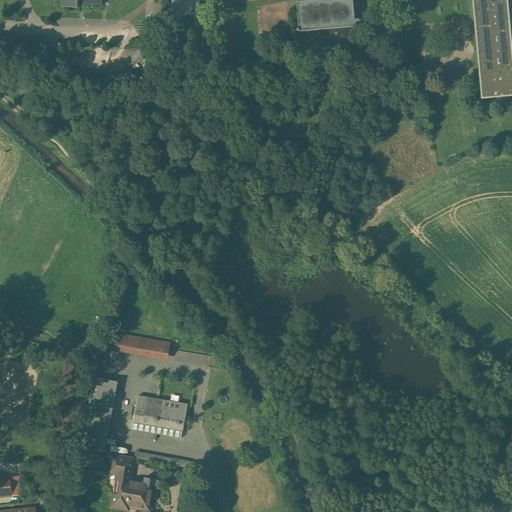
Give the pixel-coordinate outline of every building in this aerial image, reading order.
[(352,0),(300,0),(296,0),(299,27),(296,27),(298,48),(359,42),(358,24),(354,24),(352,0)] [(472,0),(480,84),(481,98),(496,96),(501,96),(511,94),(511,49),(507,0),(472,0)] [(170,343),(108,332),(105,348),(167,359),(170,343)] [(115,381),(93,377),(80,447),(102,450),(115,381)] [(139,395),(137,395),(131,429),(181,438),(187,403),(153,398),(153,400),(138,397),(139,395)] [(187,461),(113,447),(112,452),(134,456),(187,466),(187,461)] [(134,456),(112,452),(109,468),(122,469),(132,471),(134,456)] [(86,460),(78,458),(75,474),(84,475),(86,460)] [(132,471),(122,469),(118,493),(113,492),(111,506),(128,509),(128,506),(149,509),(153,483),(131,479),(132,471)] [(9,477),(0,477),(0,495),(12,495),(9,477)]
